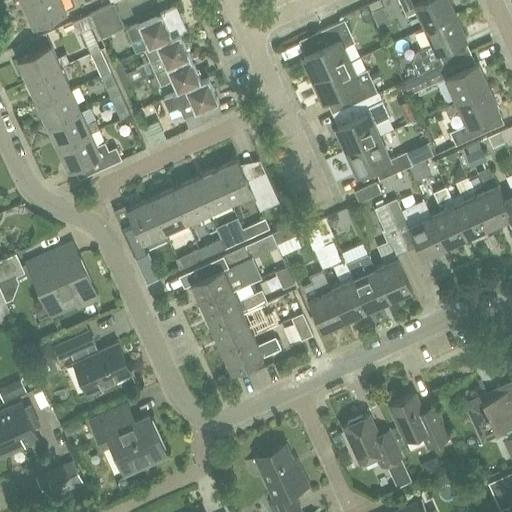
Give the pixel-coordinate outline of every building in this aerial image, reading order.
[(26,0),(21,2),(32,25),(65,10),(60,0),(26,0)] [(383,6),(380,0),(375,0),(368,4),(371,11),(383,6)] [(399,0),(406,14),(417,9),(424,26),(455,12),(449,0),(399,0)] [(112,1),(89,12),(94,23),(118,13),(112,1)] [(175,5),(159,13),(127,27),(132,39),(143,34),(148,46),(171,35),(178,32),(185,29),(175,5)] [(457,55),(452,43),(466,37),(455,12),(424,26),(432,43),(416,51),(412,61),(417,73),(431,67),(453,58),(457,55)] [(118,13),(94,23),(100,38),(124,27),(118,13)] [(79,29),(89,25),(84,14),(74,18),(79,29)] [(304,54),(314,76),(348,60),(342,47),(355,41),(351,33),(344,19),(322,29),(328,43),(304,54)] [(89,25),(79,29),(87,46),(89,51),(99,47),(89,25)] [(171,35),(148,46),(144,48),(149,60),(155,71),(189,56),(178,32),(171,35)] [(66,52),(56,57),(50,42),(16,58),(26,79),(60,64),(70,60),(66,52)] [(109,69),(99,47),(89,51),(97,69),(99,73),(109,69)] [(189,56),(155,71),(160,84),(172,79),(177,90),(200,80),(189,56)] [(446,76),(456,100),(488,86),(477,61),(458,70),(453,58),(431,67),(417,73),(403,80),(409,93),(446,76)] [(113,62),(118,74),(126,70),(121,59),(113,62)] [(70,60),(60,64),(26,79),(37,102),(70,87),(60,65),(70,61),(70,60)] [(348,60),(314,76),(323,98),(348,87),(354,101),(377,91),(371,77),(358,82),(348,60)] [(109,69),(99,73),(107,91),(109,95),(118,90),(109,69)] [(177,90),(173,92),(163,97),(168,109),(178,104),(189,128),(222,112),(217,100),(218,99),(207,76),(200,80),(177,90)] [(488,86),(456,100),(444,105),(449,116),(461,110),(467,122),(450,130),(456,143),(485,130),(480,117),(499,109),(488,86)] [(80,108),(70,87),(37,102),(46,123),(80,108)] [(118,90),(109,95),(120,119),(129,115),(118,90)] [(358,115),(338,124),(336,125),(347,149),(379,134),(374,123),(390,116),(378,91),(377,91),(354,101),(352,103),(358,115)] [(86,122),(80,108),(46,123),(57,146),(90,131),(99,127),(95,119),(86,122)] [(511,123),(499,129),(504,140),(511,136),(511,123)] [(99,127),(90,131),(57,146),(67,168),(94,155),(99,167),(120,157),(115,145),(107,148),(104,140),(96,143),(90,131),(99,127)] [(379,134),(347,149),(357,172),(380,162),(386,175),(412,163),(406,150),(390,158),(379,134)] [(481,145),(478,139),(466,145),(468,151),(481,145)] [(238,157),(215,167),(230,200),(241,195),(244,202),(255,197),(260,209),(279,200),(266,172),(266,171),(248,179),(240,162),(238,157)] [(424,158),(409,165),(416,179),(430,172),(424,158)] [(511,185),(511,193),(504,197),(503,197),(511,214),(511,215),(511,217),(511,164),(505,168),(508,174),(507,175),(511,185)] [(486,188),(475,193),(489,225),(511,215),(511,214),(503,197),(504,197),(498,182),(497,183),(489,165),(478,170),(486,188)] [(215,167),(193,177),(208,210),(230,200),(215,167)] [(454,176),(456,180),(464,197),(453,203),(467,235),(469,234),(471,239),(482,234),(480,229),(489,225),(475,193),(465,171),(454,176)] [(208,210),(193,177),(171,187),(186,219),(208,210)] [(359,201),(381,191),(375,180),(354,190),(359,201)] [(442,208),(431,213),(445,245),(467,235),(453,203),(445,185),(434,190),(442,208)] [(186,219),(171,187),(150,196),(165,229),(186,219)] [(133,220),(120,226),(133,253),(168,237),(164,229),(165,229),(150,196),(127,207),(133,220)] [(401,208),(397,197),(386,202),(395,224),(406,219),(423,255),(445,245),(431,213),(424,197),(401,208)] [(395,224),(386,202),(375,207),(385,229),(395,224)] [(335,237),(324,215),(314,220),(324,242),(335,237)] [(270,227),(265,218),(243,228),(247,238),(270,227)] [(292,223),(272,232),(277,243),(297,234),(292,223)] [(243,228),(221,238),(225,248),(247,238),(243,228)] [(245,245),(222,254),(176,276),(181,287),(191,282),(200,303),(233,289),(250,281),(250,282),(261,277),(252,256),(278,244),(277,243),(272,232),(245,245)] [(225,248),(221,238),(198,248),(203,258),(225,248)] [(389,239),(387,240),(379,244),(387,261),(375,267),(389,298),(411,288),(389,239)] [(203,258),(198,248),(175,258),(180,268),(203,258)] [(15,252),(0,258),(0,280),(23,270),(15,252)] [(97,298),(90,282),(77,253),(53,263),(48,252),(28,261),(47,302),(52,313),(61,309),(76,302),(78,307),(97,298)] [(369,253),(347,263),(367,308),(389,298),(375,267),(369,253)] [(342,281),(330,287),(345,318),(367,308),(347,263),(344,259),(334,263),(342,281)] [(286,267),(277,271),(284,287),(293,283),(286,267)] [(345,318),(330,287),(322,269),(312,273),(320,291),(308,297),(322,328),(345,318)] [(233,289),(200,303),(210,326),(243,311),(267,300),(262,290),(238,301),(233,289)] [(248,322),(243,311),(210,326),(220,347),(253,333),(270,325),(265,315),(248,322)] [(312,333),(302,312),(291,316),(301,338),(312,333)] [(130,371),(116,341),(97,350),(88,328),(55,343),(61,356),(70,352),(87,391),(130,371)] [(253,333),(220,347),(231,370),(280,348),(275,337),(258,345),(253,333)] [(30,348),(37,364),(56,356),(48,339),(30,348)] [(20,378),(3,386),(9,397),(26,390),(20,378)] [(479,379),(484,394),(466,402),(480,432),(494,425),(505,430),(511,426),(511,438),(504,443),(511,459),(511,458),(511,381),(487,392),(481,378),(479,379)] [(449,434),(434,402),(423,407),(415,391),(389,402),(404,437),(422,429),(428,443),(449,434)] [(21,401),(0,410),(0,455),(38,438),(21,401)] [(102,447),(110,444),(123,471),(166,452),(149,414),(134,421),(126,403),(90,420),(102,447)] [(402,455),(389,428),(378,433),(369,412),(345,423),(361,459),(376,452),(381,464),(402,455)] [(63,426),(68,439),(84,431),(79,419),(63,426)] [(298,465),(296,466),(285,442),(256,455),(274,497),(267,500),(272,511),(297,511),(300,511),(291,490),(306,483),(298,465)] [(352,462),(348,451),(339,454),(344,466),(352,462)] [(45,489),(52,486),(55,494),(82,482),(72,460),(37,476),(42,487),(44,487),(45,489)] [(511,502),(511,471),(489,482),(500,508),(511,502)] [(437,511),(436,508),(428,511),(426,511),(421,499),(391,511),(437,511)]
